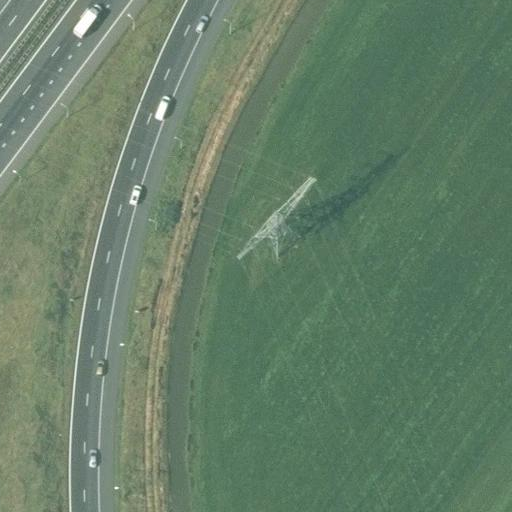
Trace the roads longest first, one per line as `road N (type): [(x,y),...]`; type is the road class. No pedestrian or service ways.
road 1 (motorway): [(87,511),(93,344),(113,237),(142,137),(203,0)]
road 2 (motorway): [(0,123),(92,0)]
